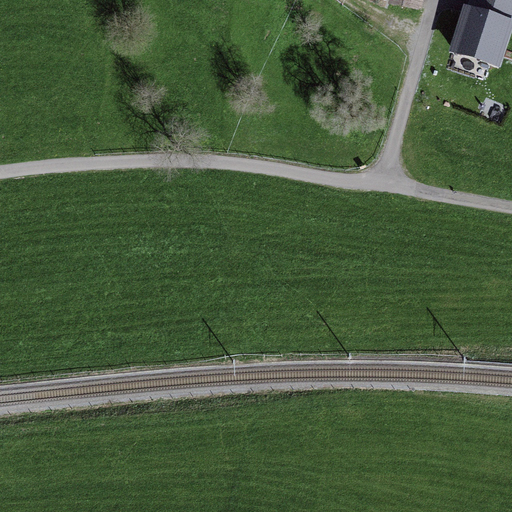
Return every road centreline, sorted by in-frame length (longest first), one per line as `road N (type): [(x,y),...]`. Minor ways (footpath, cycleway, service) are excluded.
road 1 (track): [(0,179),(192,164),(511,212)]
road 2 (track): [(437,0),(383,187)]
